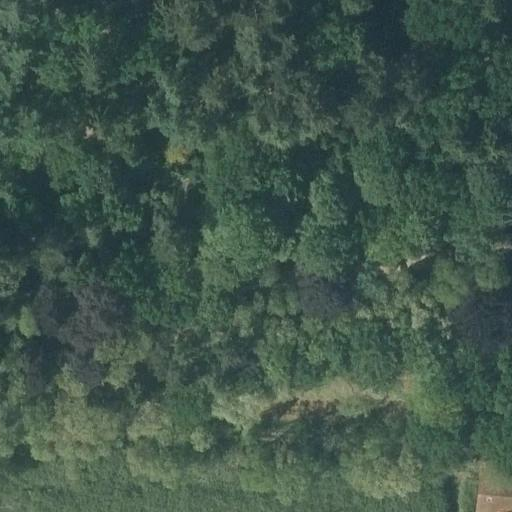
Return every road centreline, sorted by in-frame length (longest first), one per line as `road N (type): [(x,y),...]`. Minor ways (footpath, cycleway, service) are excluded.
road 1 (track): [(0,314),(511,240)]
road 2 (track): [(0,445),(161,430),(511,454)]
